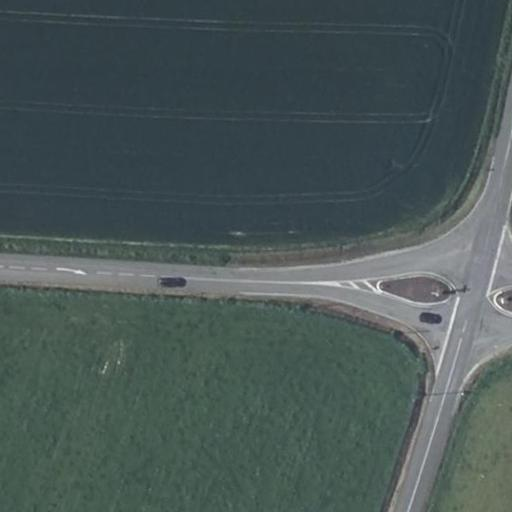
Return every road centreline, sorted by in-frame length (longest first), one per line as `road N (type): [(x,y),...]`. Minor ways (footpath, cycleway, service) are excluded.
road 1 (tertiary): [(297,281),(0,263)]
road 2 (tertiary): [(483,251),(297,281)]
road 3 (tertiary): [(460,343),(408,511)]
road 4 (tertiary): [(297,281),(406,311),(460,343)]
